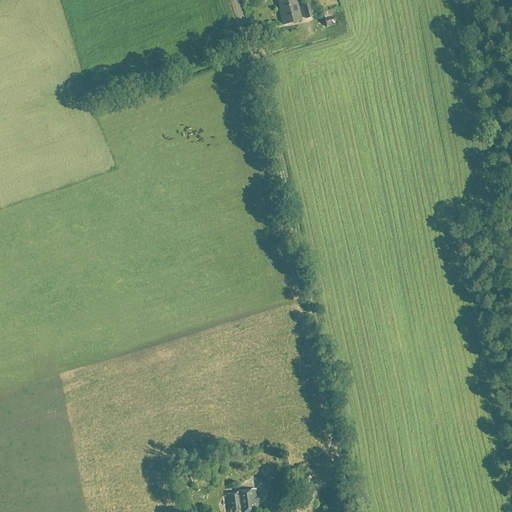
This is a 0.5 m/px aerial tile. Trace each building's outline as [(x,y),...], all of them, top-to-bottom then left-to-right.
[(295,0),(279,0),(278,0),(281,13),(281,14),(284,25),(301,20),(295,0)] [(305,19),(313,17),(310,3),(302,5),(305,19)] [(335,25),(331,10),(323,12),(326,27),(335,25)] [(185,465),(185,470),(189,472),(193,470),(194,465),(189,463),(185,465)] [(261,475),(262,483),(268,482),(271,486),(276,482),(275,472),(271,468),(262,469),(262,475),(261,475)] [(227,495),(228,507),(226,507),(226,511),(253,511),(258,511),(257,503),(260,503),(259,496),(256,496),(256,490),(235,492),(235,494),(227,495)]
